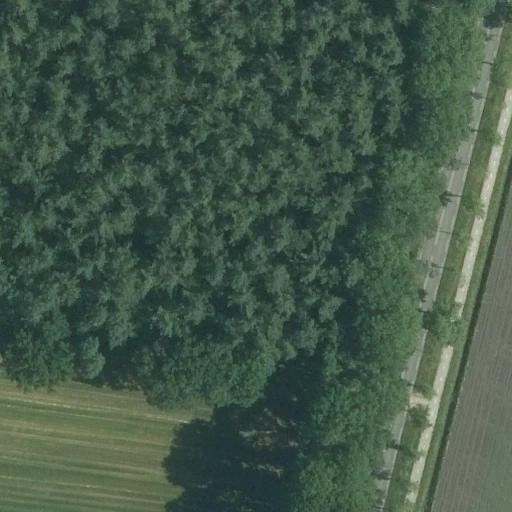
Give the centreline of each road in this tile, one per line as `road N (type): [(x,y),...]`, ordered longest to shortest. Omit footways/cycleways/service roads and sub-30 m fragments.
road 1 (track): [(321,511),(450,0)]
road 2 (primary): [(367,511),(496,0)]
road 3 (track): [(0,323),(291,363),(395,403)]
